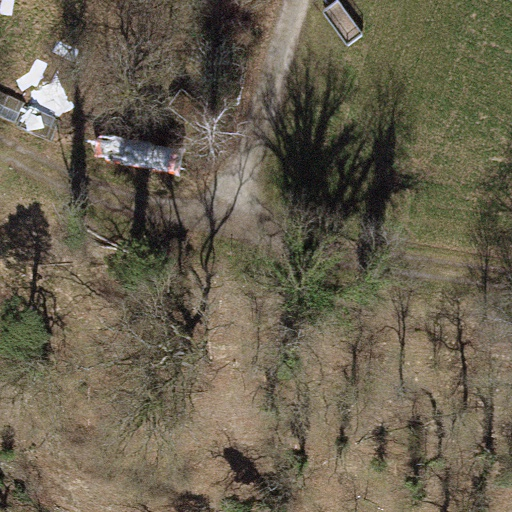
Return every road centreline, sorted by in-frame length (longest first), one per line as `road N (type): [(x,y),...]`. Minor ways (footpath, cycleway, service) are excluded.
road 1 (track): [(511,286),(98,195),(0,145)]
road 2 (track): [(255,234),(313,0)]
